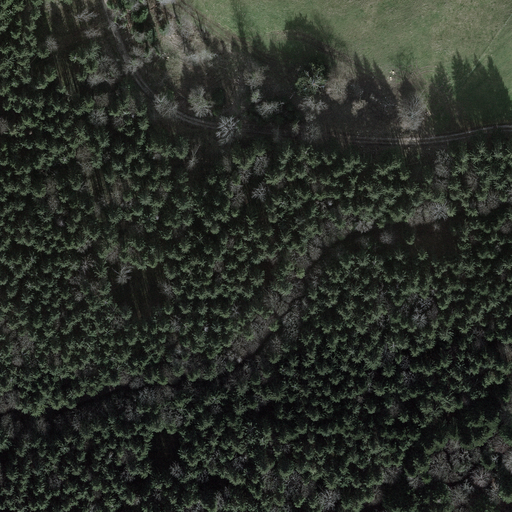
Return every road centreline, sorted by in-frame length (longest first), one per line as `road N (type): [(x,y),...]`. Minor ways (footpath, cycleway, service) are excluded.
road 1 (track): [(511,196),(348,235),(321,249),(251,352),(63,403),(0,396)]
road 2 (track): [(102,0),(139,84),(190,119),(348,137)]
road 3 (track): [(511,129),(348,137)]
